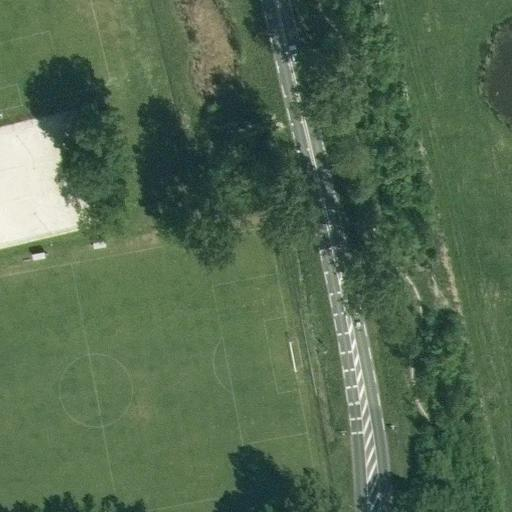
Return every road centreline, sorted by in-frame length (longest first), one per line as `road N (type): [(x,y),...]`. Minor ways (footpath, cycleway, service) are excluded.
road 1 (primary): [(385,511),(374,406),(345,271),(333,251)]
road 2 (primary): [(333,251),(361,511)]
road 3 (primary): [(333,251),(275,0)]
